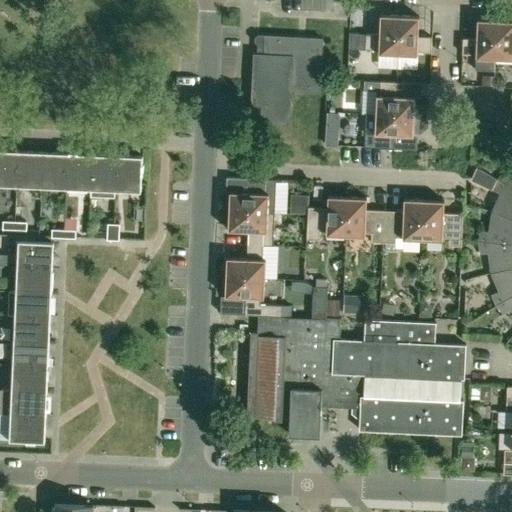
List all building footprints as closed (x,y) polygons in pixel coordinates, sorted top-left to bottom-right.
[(350,32),(350,48),(366,48),(380,48),(380,52),(399,53),(401,15),(381,14),(380,34),(366,33),(350,32)] [(401,15),(399,53),(418,54),(418,50),(432,51),(433,36),(418,35),(419,16),(401,15)] [(463,37),(463,52),(477,53),(477,56),(496,57),(498,19),(478,18),(478,38),(463,37)] [(511,19),(498,19),(496,57),(511,57),(511,19)] [(320,92),(322,38),(265,34),(264,53),(254,52),(251,120),(291,123),(292,90),(320,92)] [(483,75),(483,85),(494,85),(494,75),(483,75)] [(396,95),(397,81),(381,80),(381,94),(377,94),(377,113),(415,114),(416,96),(396,95)] [(145,99),(144,111),(166,112),(167,100),(145,99)] [(378,146),(394,147),(394,133),(414,134),(415,114),(377,113),(376,132),(379,133),(378,146)] [(338,146),(338,136),(326,135),(325,146),(338,146)] [(0,149),(0,183),(16,184),(18,150),(0,149)] [(18,150),(16,184),(41,185),(42,151),(18,150)] [(42,151),(41,185),(65,186),(67,152),(42,151)] [(67,152),(65,186),(90,188),(92,153),(67,152)] [(90,188),(90,196),(114,197),(115,189),(116,155),(92,153),(90,188)] [(116,155),(115,189),(141,190),(141,186),(142,174),(142,162),(142,156),(116,155)] [(511,174),(506,170),(499,179),(511,187),(511,174)] [(230,190),(230,209),(268,211),(274,211),(276,179),(270,178),(267,178),(251,177),(251,191),(230,190)] [(501,193),(493,210),(511,216),(511,187),(499,179),(494,189),(501,193)] [(291,194),(290,213),(308,213),(309,195),(291,194)] [(327,233),(346,234),(347,196),(329,195),(328,215),(322,214),(322,206),(309,206),(308,238),(320,238),(320,229),(327,230),(327,233)] [(365,235),(365,232),(372,232),(372,241),(384,241),(385,209),(366,208),(367,197),(347,196),(346,234),(365,235)] [(403,237),(423,238),(425,199),(405,198),(404,210),(385,209),(384,241),(396,241),(396,236),(403,236),(403,237)] [(463,213),(444,212),(444,200),(425,199),(423,238),(443,239),(443,238),(449,238),(449,244),(462,245),(463,213)] [(230,209),(229,229),(249,230),(248,243),(263,244),(273,244),(274,211),(268,211),(230,209)] [(511,241),(511,216),(493,210),(489,231),(481,229),(479,241),(511,241)] [(2,220),(2,228),(14,228),(15,220),(2,220)] [(15,220),(14,228),(27,229),(27,221),(15,220)] [(107,223),(106,231),(119,232),(119,224),(107,223)] [(51,229),(50,237),(61,237),(63,237),(63,229),(51,229)] [(63,229),(63,237),(76,238),(76,230),(63,229)] [(106,231),(106,239),(119,240),(119,232),(106,231)] [(19,240),(18,266),(53,267),(54,242),(19,240)] [(490,251),(492,272),(511,265),(511,241),(479,241),(481,253),(490,251)] [(227,256),(227,275),(265,277),(266,258),(268,258),(269,245),(273,245),(273,244),(263,244),(248,243),(248,257),(227,256)] [(511,294),(511,265),(492,272),(500,290),(492,293),(497,304),(511,294)] [(18,266),(17,290),(51,292),(53,267),(18,266)] [(227,275),(226,294),(246,295),(245,313),(259,314),(283,315),(283,304),(261,303),(261,296),(264,296),(265,277),(227,275)] [(252,333),(248,418),(254,418),(254,415),(276,416),(276,419),(282,419),(282,417),(291,417),(290,433),(312,434),(321,435),(322,405),(331,405),(333,371),(363,371),(365,339),(340,338),(340,318),(339,318),(327,317),(328,298),(328,286),(314,286),(314,292),(312,317),(292,316),(284,316),(284,315),(283,315),(259,314),(258,332),(252,331),(252,333)] [(9,290),(8,314),(16,315),(50,316),(51,292),(17,290),(9,290)] [(511,294),(497,304),(504,313),(511,307),(511,308),(511,294)] [(328,298),(327,317),(339,318),(340,299),(328,298)] [(356,299),(346,298),(346,311),(355,311),(356,299)] [(384,302),(382,312),(393,314),(394,304),(384,302)] [(420,313),(431,313),(431,306),(427,302),(420,302),(420,313)] [(283,304),(283,315),(284,315),(284,316),(292,316),(293,305),(283,304)] [(16,315),(15,339),(49,341),(50,316),(16,315)] [(333,371),(331,405),(361,407),(360,428),(462,433),(464,400),(461,400),(461,384),(462,377),(465,377),(466,344),(436,343),(436,323),(437,323),(437,322),(415,321),(366,319),(365,339),(363,371),(333,371)] [(15,339),(14,364),(48,365),(49,341),(15,339)] [(14,364),(13,389),(47,390),(48,365),(14,364)] [(2,388),(1,413),(12,414),(12,413),(46,415),(47,390),(13,389),(2,388)] [(12,414),(11,439),(45,440),(46,415),(12,413),(12,414)] [(475,471),(476,457),(462,456),(461,470),(475,471)] [(55,502),(54,511),(93,511),(94,504),(55,502)]
